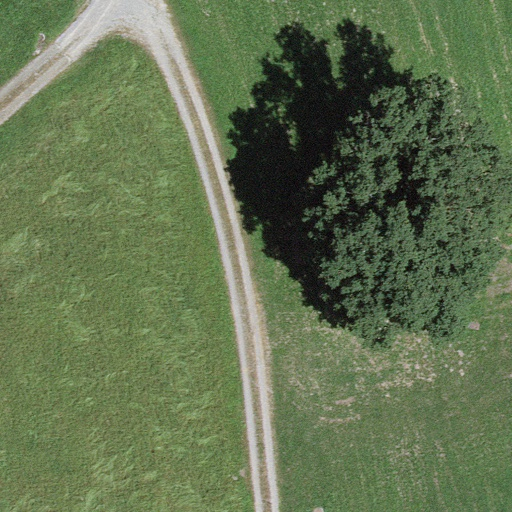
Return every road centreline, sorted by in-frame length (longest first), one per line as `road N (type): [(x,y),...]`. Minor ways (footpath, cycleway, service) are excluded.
road 1 (track): [(153,0),(231,279),(258,511)]
road 2 (track): [(119,0),(111,22),(0,120)]
